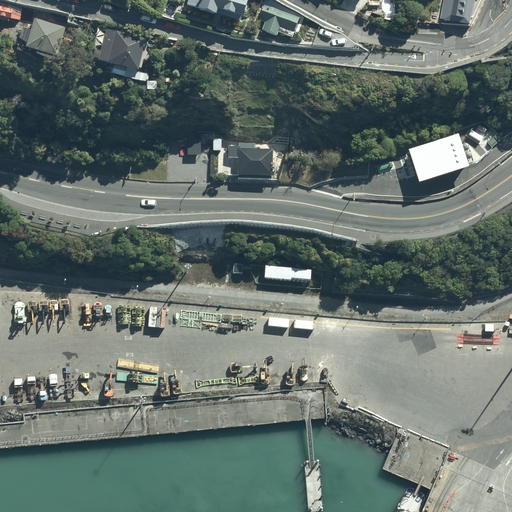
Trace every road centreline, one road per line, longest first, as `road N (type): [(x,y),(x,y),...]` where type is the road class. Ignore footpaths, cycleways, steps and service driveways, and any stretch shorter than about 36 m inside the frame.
road 1 (secondary): [(511,175),(445,213),(401,218),(267,198),(107,192),(0,172)]
road 2 (residential): [(458,46),(423,60),(243,48),(38,0)]
road 3 (residential): [(299,0),(368,33),(458,46)]
